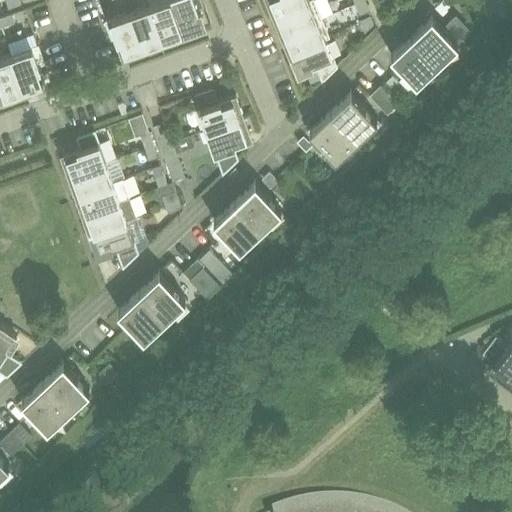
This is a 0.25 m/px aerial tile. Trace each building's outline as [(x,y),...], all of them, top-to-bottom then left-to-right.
[(150,0),(151,3),(164,39),(183,32),(171,0),(150,0)] [(197,6),(202,4),(202,5),(203,5),(201,0),(171,0),(183,32),(203,24),(197,6)] [(268,0),(274,13),(305,0),(268,0)] [(305,0),(274,13),(282,32),(322,15),(315,0),(305,0)] [(358,0),(355,2),(359,13),(368,9),(364,0),(358,0)] [(151,3),(132,10),(144,45),(164,39),(151,3)] [(118,34),(124,53),(144,45),(132,10),(111,17),(106,19),(106,18),(105,18),(112,38),(113,37),(113,36),(118,34)] [(15,20),(12,12),(0,16),(0,20),(2,25),(15,20)] [(457,42),(458,41),(471,29),(456,13),(443,25),(432,13),(431,14),(432,15),(412,34),(436,59),(435,57),(454,39),(457,42)] [(374,22),(370,14),(359,18),(364,31),(374,22)] [(282,32),(290,51),(330,34),(322,15),(282,32)] [(321,77),(322,78),(337,63),(336,63),(333,56),(325,36),(330,34),(290,51),(298,71),(316,63),(322,77),(321,77)] [(416,80),(417,79),(414,76),(420,71),(422,72),(436,59),(412,34),(392,53),(391,52),(390,52),(416,80)] [(44,81),(38,63),(43,61),(43,62),(45,62),(38,42),(36,43),(37,44),(32,46),(32,45),(11,53),(24,88),(44,81)] [(11,53),(0,56),(0,81),(5,95),(24,88),(11,53)] [(393,73),(384,81),(391,90),(400,80),(393,73)] [(369,94),(378,102),(388,91),(381,83),(369,94)] [(214,86),(194,93),(195,95),(196,94),(200,106),(207,127),(243,114),(235,93),(217,100),(213,88),(214,88),(214,86)] [(351,89),(350,90),(351,91),(331,110),(355,135),(354,133),(373,115),(376,118),(377,117),(351,89)] [(310,128),(309,128),(335,156),(336,156),(333,152),(339,146),(341,148),(355,135),(331,110),(311,129),(310,128)] [(239,156),(238,155),(237,155),(232,141),(250,134),(243,114),(207,127),(214,147),(215,147),(223,169),(222,170),(222,171),(239,156)] [(95,129),(76,135),(77,137),(78,136),(81,146),(63,153),(70,173),(106,161),(99,140),(98,140),(95,130),(96,130),(95,129)] [(168,129),(156,134),(164,156),(176,152),(168,129)] [(149,130),(140,133),(145,147),(153,144),(149,130)] [(303,135),(297,140),(306,149),(312,144),(303,135)] [(145,147),(149,158),(157,155),(153,144),(145,147)] [(184,175),(176,152),(164,156),(172,179),(184,175)] [(70,173),(77,192),(113,180),(106,161),(70,173)] [(155,174),(159,185),(168,182),(164,171),(155,174)] [(269,171),(263,177),(271,186),(277,180),(269,171)] [(77,192),(84,212),(130,195),(123,176),(113,180),(77,192)] [(254,180),(255,181),(235,200),(259,225),(258,223),(278,205),(280,208),(281,207),(255,179),(254,180)] [(165,203),(179,198),(175,189),(162,194),(165,203)] [(84,212),(91,231),(126,218),(137,214),(130,195),(84,212)] [(179,198),(165,203),(168,210),(178,207),(181,204),(179,198)] [(239,246),(240,245),(237,242),(243,236),(245,238),(259,225),(235,200),(215,218),(214,217),(213,218),(239,246)] [(123,265),(139,250),(138,249),(137,249),(133,239),(126,218),(91,231),(98,251),(116,245),(123,263),(122,264),(123,265)] [(209,246),(200,257),(223,283),(236,275),(209,246)] [(197,257),(184,271),(207,297),(221,285),(197,257)] [(159,269),(158,270),(159,271),(139,290),(163,315),(164,314),(162,313),(182,295),(184,298),(185,297),(159,269)] [(117,308),(140,333),(143,336),(144,335),(141,332),(148,326),(149,328),(163,315),(139,290),(119,308),(118,307),(117,308)] [(21,360),(20,359),(19,360),(6,351),(16,334),(0,323),(0,368),(6,372),(5,373),(6,374),(21,360)] [(511,337),(508,343),(490,367),(489,366),(488,367),(507,381),(511,373),(511,337)] [(68,405),(66,403),(86,385),(88,388),(89,387),(63,359),(62,360),(63,361),(43,380),(67,405),(68,405)] [(100,369),(109,379),(111,378),(116,386),(125,378),(110,360),(100,369)] [(23,399),(22,398),(21,398),(47,426),(48,425),(45,422),(51,416),(53,418),(67,405),(43,380),(23,399)] [(11,427),(24,440),(31,433),(18,420),(11,427)] [(24,440),(11,427),(0,437),(0,441),(7,449),(14,442),(17,446),(24,440)] [(0,465),(6,460),(8,463),(9,462),(0,452),(0,465)] [(387,511),(384,510),(374,507),(365,505),(360,504),(355,503),(350,503),(341,502),(331,502),(326,502),(316,502),(306,504),(301,505),(297,506),(287,509),(278,511),(277,511),(387,511)]
